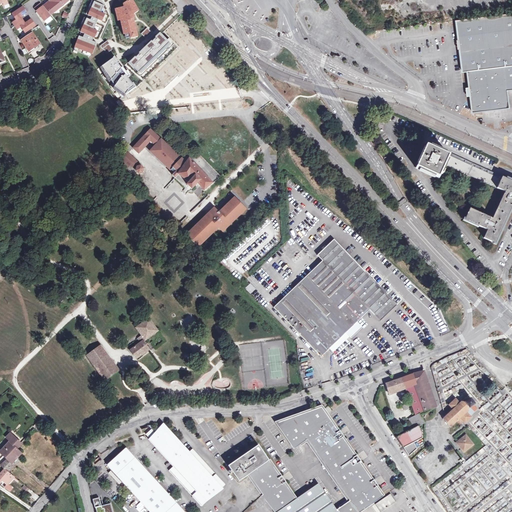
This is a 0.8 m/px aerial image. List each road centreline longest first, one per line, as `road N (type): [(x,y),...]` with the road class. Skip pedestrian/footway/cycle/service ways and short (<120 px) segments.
road 1 (residential): [(76,463),(105,437),(157,415),(274,408),(351,385)]
road 2 (secondary): [(274,93),(448,272)]
road 3 (secondary): [(504,310),(422,228),(359,139)]
road 4 (unknown): [(441,349),(427,314),(335,224)]
road 5 (unknown): [(306,252),(264,308),(318,371)]
road 6 (residential): [(351,385),(431,511)]
road 7 (residential): [(415,102),(413,81),(329,0)]
road 8 (tertiary): [(415,102),(300,48)]
road 9 (residential): [(248,114),(146,122),(128,135)]
road 10 (residential): [(351,385),(466,338)]
road 11 (residential): [(80,0),(49,59),(0,86)]
